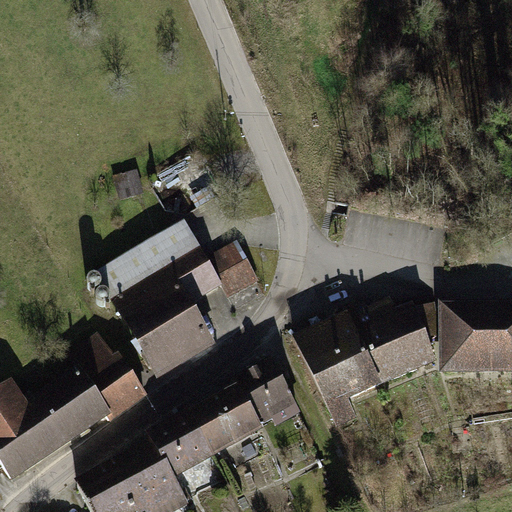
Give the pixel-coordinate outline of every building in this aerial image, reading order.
[(240,247),(123,303),(158,376),(222,346),(205,311),(259,285),(240,247)] [(387,299),(348,317),(381,393),(439,369),(416,308),(396,317),(387,299)] [(511,305),(445,305),(445,378),(511,377),(511,305)] [(348,317),(298,340),(337,439),(369,426),(359,400),(381,393),(348,317)] [(14,387),(0,395),(0,460),(14,482),(151,395),(105,324),(62,352),(77,374),(27,406),(14,387)] [(232,376),(236,387),(190,410),(220,459),(263,441),(261,429),(298,412),(273,358),(232,376)] [(190,410),(146,435),(155,450),(176,488),(220,459),(190,410)] [(183,511),(155,450),(79,487),(90,511),(183,511)]
